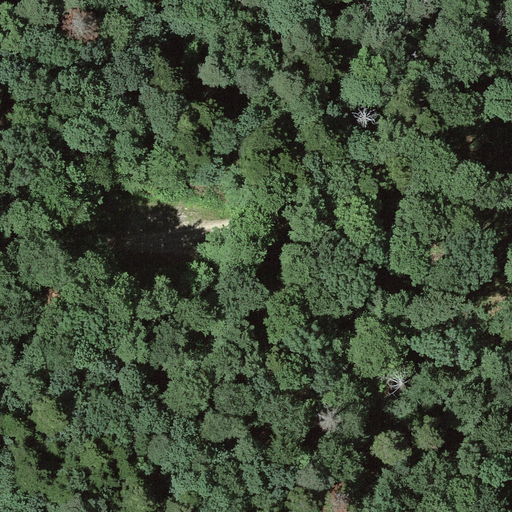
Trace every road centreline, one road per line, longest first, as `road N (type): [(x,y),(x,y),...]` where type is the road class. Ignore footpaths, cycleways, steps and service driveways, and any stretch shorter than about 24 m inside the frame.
road 1 (track): [(511,171),(164,242)]
road 2 (track): [(164,242),(511,260)]
road 3 (track): [(0,240),(164,242)]
